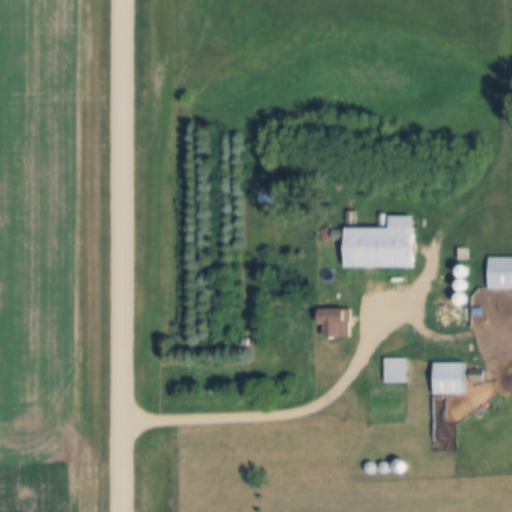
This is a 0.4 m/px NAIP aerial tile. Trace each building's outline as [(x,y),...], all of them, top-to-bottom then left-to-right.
[(407,217),(378,216),(377,229),(336,229),(336,269),(416,270),(416,229),(407,229),(407,217)] [(511,290),(511,259),(482,259),(482,290),(511,290)] [(318,339),(349,338),(349,313),(308,314),(309,327),(317,327),(318,339)] [(380,384),(407,384),(407,360),(380,360),(380,384)] [(467,363),(428,364),(428,397),(467,396),(466,382),(484,382),(484,373),(467,373),(467,363)]
